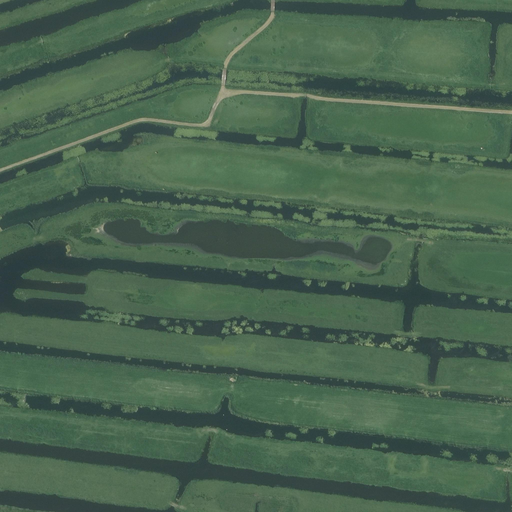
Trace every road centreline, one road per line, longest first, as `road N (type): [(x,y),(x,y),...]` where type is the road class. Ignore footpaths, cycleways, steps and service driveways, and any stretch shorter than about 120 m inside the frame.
road 1 (track): [(0,170),(142,120),(205,126),(226,60),(269,19),(273,0)]
road 2 (track): [(222,92),(511,111)]
